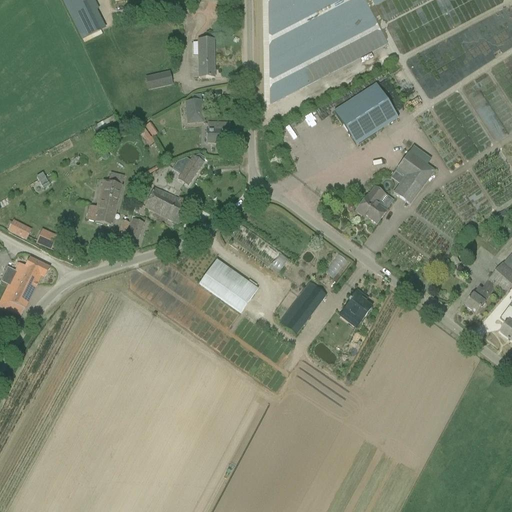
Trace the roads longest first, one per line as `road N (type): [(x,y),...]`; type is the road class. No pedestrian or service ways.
road 1 (unclassified): [(0,372),(70,279),(170,252),(256,195)]
road 2 (unclassified): [(511,372),(281,199),(256,195)]
road 3 (unclassified): [(256,195),(249,0)]
